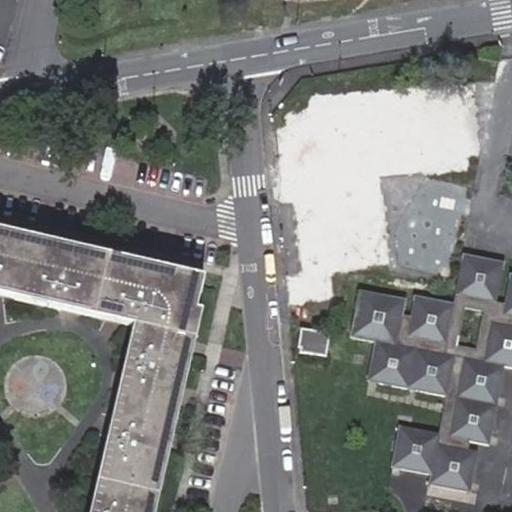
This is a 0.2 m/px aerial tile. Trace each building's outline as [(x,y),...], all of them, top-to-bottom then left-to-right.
[(390,266),(384,176),(473,171),(472,156),(491,155),(486,83),(313,93),(314,113),(286,115),(287,129),(275,130),(279,205),(291,204),(297,304),(341,301),(339,269),(390,266)] [(203,279),(0,232),(0,237),(201,285),(203,279)] [(148,511),(195,312),(201,285),(0,237),(0,297),(132,328),(88,511),(148,511)] [(511,269),(462,253),(449,294),(357,299),(345,335),(368,342),(370,378),(445,402),(434,435),(399,424),(385,467),(471,495),(484,454),(462,447),(487,445),(509,376),(511,405),(511,269)] [(153,511),(200,313),(195,312),(148,511),(153,511)]
